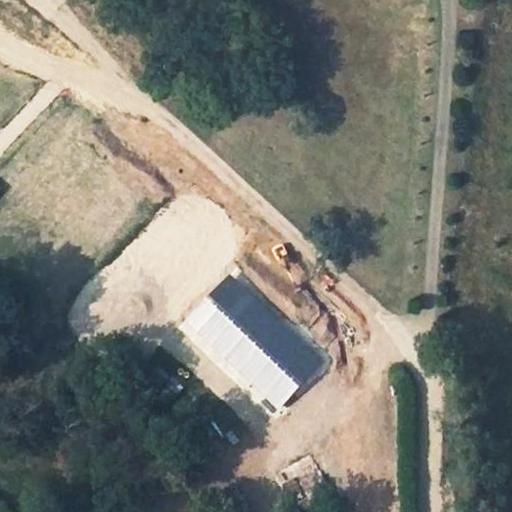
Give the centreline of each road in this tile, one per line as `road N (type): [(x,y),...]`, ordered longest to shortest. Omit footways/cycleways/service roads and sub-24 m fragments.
road 1 (unknown): [(438,359),(37,0)]
road 2 (unknown): [(462,0),(438,359)]
road 3 (unknown): [(438,359),(440,511)]
